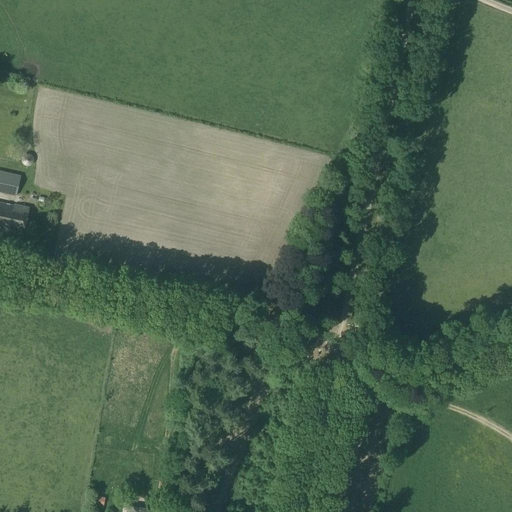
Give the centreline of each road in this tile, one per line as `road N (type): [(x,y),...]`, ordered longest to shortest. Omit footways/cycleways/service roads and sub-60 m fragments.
road 1 (track): [(338,341),(0,267)]
road 2 (track): [(511,336),(410,372),(338,341)]
road 3 (unclassified): [(300,511),(338,341)]
